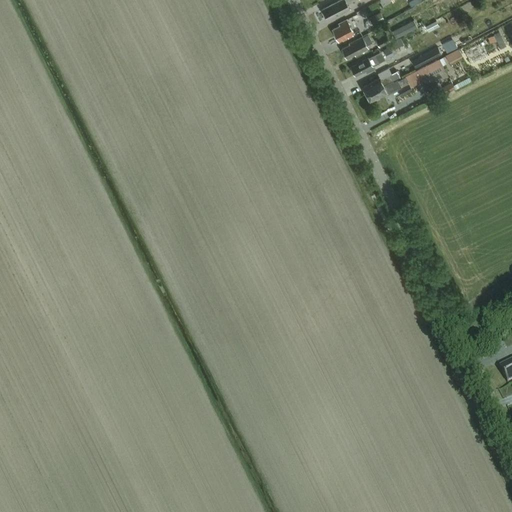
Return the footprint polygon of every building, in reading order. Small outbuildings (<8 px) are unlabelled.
[(328,20),(350,8),(347,3),(353,0),(338,0),(322,9),(328,20)] [(373,25),(384,19),(380,12),(370,19),(373,25)] [(451,14),(452,23),(461,22),(460,13),(451,14)] [(352,34),(354,33),(347,19),(339,24),(340,25),(332,29),(338,41),(348,36),(348,37),(352,35),(352,34)] [(417,27),(413,19),(392,31),(396,38),(417,27)] [(501,49),(506,46),(499,31),(487,37),(491,43),(497,40),(501,49)] [(379,47),(391,41),(387,33),(375,39),(379,47)] [(361,52),(369,48),(362,36),(349,43),(349,44),(342,48),(347,58),(354,54),(356,57),(362,54),(361,52)] [(394,54),(391,47),(384,50),(388,57),(394,54)] [(422,64),(441,54),(438,47),(419,56),(422,64)] [(373,66),(379,63),(375,55),(369,58),(351,67),(355,75),(365,70),(366,73),(374,68),(373,66)] [(412,89),(410,85),(432,73),(433,75),(445,68),(440,59),(398,81),(398,79),(394,82),(393,80),(366,94),(370,101),(379,96),(380,97),(387,93),(387,94),(397,88),(401,95),(412,89)] [(390,74),(381,79),(379,77),(371,81),(372,82),(363,87),(366,94),(393,80),(400,77),(397,71),(392,73),(390,74)] [(452,82),(443,87),(446,93),(455,89),(452,82)] [(511,360),(499,367),(507,382),(511,379),(511,360)]
